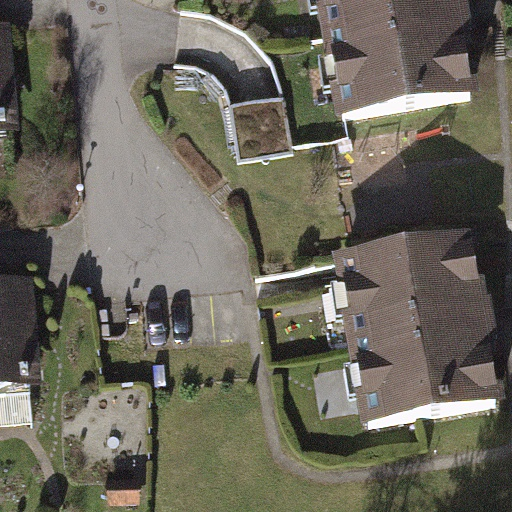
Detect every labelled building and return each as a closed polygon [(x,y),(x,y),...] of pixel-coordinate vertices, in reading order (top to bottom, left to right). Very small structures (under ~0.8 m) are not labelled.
[(319,0),(335,93),(340,123),(479,101),(474,68),(462,0),(319,0)] [(5,29),(0,29),(0,133),(14,132),(5,29)] [(473,240),(335,262),(363,432),(500,410),(473,240)] [(28,282),(0,284),(0,389),(38,385),(28,282)] [(138,482),(107,483),(108,509),(139,508),(138,482)]
